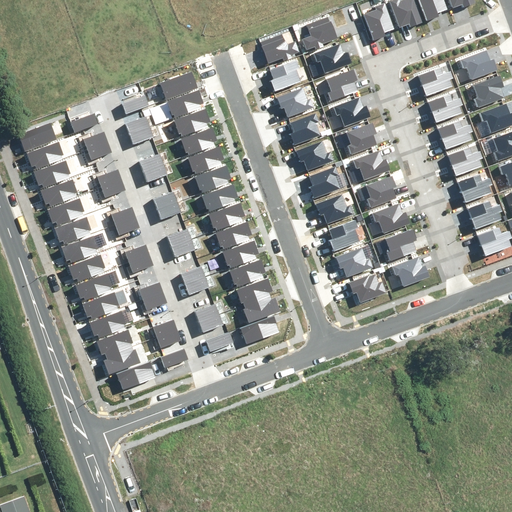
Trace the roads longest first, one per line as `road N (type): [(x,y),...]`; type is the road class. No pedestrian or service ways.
road 1 (residential): [(460,298),(382,64),(395,50),(511,13)]
road 2 (residential): [(329,345),(216,56)]
road 3 (residential): [(206,393),(101,105)]
road 4 (tertiary): [(88,438),(0,206)]
road 5 (residential): [(329,345),(460,298)]
road 6 (residential): [(206,393),(329,345)]
road 7 (residential): [(88,438),(206,393)]
